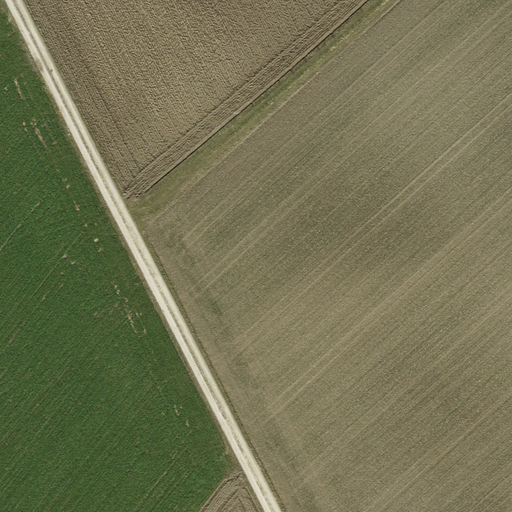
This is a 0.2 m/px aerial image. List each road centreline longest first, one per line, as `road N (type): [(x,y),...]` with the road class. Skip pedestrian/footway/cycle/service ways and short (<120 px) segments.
road 1 (track): [(14,0),(271,511)]
road 2 (track): [(119,209),(366,0)]
